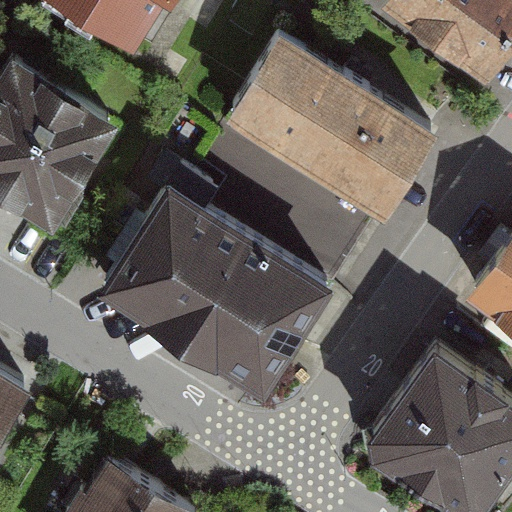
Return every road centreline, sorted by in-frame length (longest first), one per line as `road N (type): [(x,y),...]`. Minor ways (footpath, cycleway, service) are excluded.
road 1 (unclassified): [(286,467),(511,148)]
road 2 (residential): [(286,467),(0,289)]
